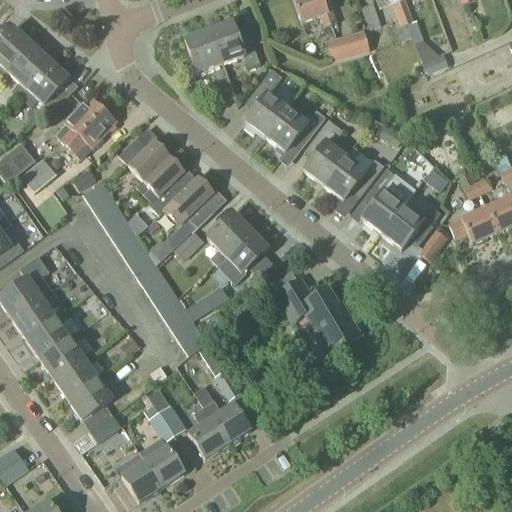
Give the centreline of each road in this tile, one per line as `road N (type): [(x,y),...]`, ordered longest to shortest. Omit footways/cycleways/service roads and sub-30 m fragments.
road 1 (residential): [(412,319),(142,92),(114,30)]
road 2 (tertiary): [(298,511),(487,385)]
road 3 (residential): [(95,511),(0,375)]
